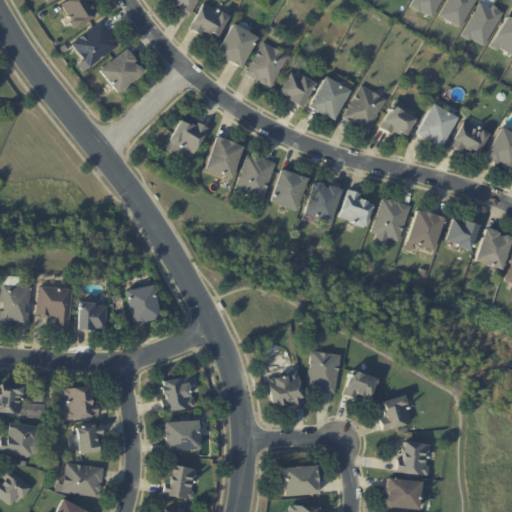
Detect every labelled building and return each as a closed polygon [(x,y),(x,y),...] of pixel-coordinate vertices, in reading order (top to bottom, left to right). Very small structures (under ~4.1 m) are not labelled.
[(92,0),(94,2),(88,5),(89,8),(92,7),(94,11),(92,13),(96,20),(75,33),(69,24),(71,22),(62,6),(72,0),(92,0)] [(200,0),(192,15),(180,8),(181,8),(179,6),(176,7),(173,5),(173,2),(169,0),(200,0)] [(410,0),(439,0),(429,17),(408,5),(410,0)] [(444,0),(473,0),(457,27),(436,15),(444,0)] [(478,3),(488,8),(489,5),(500,12),(481,48),(459,35),(478,3)] [(215,11),(222,15),(223,14),(231,19),(219,38),(213,35),(212,37),(206,33),(207,31),(205,30),(202,36),(190,30),(204,5),(215,11)] [(43,14),(47,21),(42,24),(38,16),(43,13),(43,14)] [(504,15),(511,19),(511,50),(509,56),(496,47),(494,50),(487,45),(504,15)] [(103,24),(111,35),(110,35),(111,37),(112,36),(117,43),(116,44),(119,48),(84,74),(79,67),(86,62),(73,45),(102,24),(103,24)] [(239,68),(217,55),(234,25),(260,40),(242,70),(239,68)] [(275,30),(277,31),(273,36),(269,33),(272,28),(275,30)] [(278,51),(284,54),(286,49),(293,52),(289,58),(291,59),(284,71),(283,70),(281,74),(282,74),(273,90),(267,86),(266,87),(262,85),(262,84),(260,82),(259,84),(246,76),(265,44),(278,51)] [(127,51),(129,54),(130,53),(134,58),(133,59),(136,62),(133,64),(135,67),(136,66),(137,67),(140,68),(142,70),(142,73),(143,74),(118,95),(100,72),(127,51)] [(301,108),(291,103),(291,104),(284,100),(285,97),(279,94),(291,74),(302,80),(304,77),(318,85),(304,110),(301,108)] [(340,86),(351,92),(334,122),(327,118),(327,119),(320,115),(320,114),(316,112),(316,113),(309,108),(326,78),(340,86)] [(378,95),(388,101),(370,132),(366,130),(364,130),(359,128),(359,125),(357,125),(357,126),(344,118),(363,86),(378,95)] [(455,119),(458,121),(442,148),(440,147),(439,149),(426,141),(425,142),(419,139),(420,137),(416,135),(433,106),(447,114),(446,116),(448,117),(449,115),(455,119)] [(414,119),(417,121),(407,137),(405,136),(404,139),(392,132),(390,135),(379,128),(383,122),(384,122),(393,107),(414,119)] [(199,122),(207,127),(204,133),(205,134),(194,153),(185,148),(180,157),(166,149),(172,139),(170,138),(183,117),(194,123),(195,120),(199,122)] [(483,133),(485,134),(486,133),(494,137),(483,157),(476,153),(475,156),(470,152),(471,151),(468,149),(464,155),(452,148),(467,123),(478,129),(478,130),(483,133)] [(511,136),(511,176),(503,170),(504,167),(501,166),(500,168),(486,160),(503,131),(511,136)] [(217,138),(235,144),(235,145),(243,148),(233,179),(205,170),(216,138),(217,138)] [(264,160),(277,164),(265,200),(237,191),(241,177),(243,178),(244,173),(243,172),(248,156),(253,157),(253,156),(262,158),(262,160),(263,160),(264,160)] [(283,170),(309,180),(298,212),(271,202),(282,170),(283,170)] [(328,189),(330,189),(331,186),(334,187),(341,189),(341,191),(344,192),(333,224),(306,214),(316,184),(318,185),(320,183),(324,184),(326,188),(328,189)] [(350,190),(362,194),(360,199),(362,200),(363,198),(372,201),(371,204),(376,205),(369,227),(367,226),(366,229),(358,226),(358,224),(340,218),(349,189),(350,190)] [(395,203),(396,204),(397,204),(397,203),(411,207),(400,243),(389,240),(387,246),(375,242),(377,235),(371,233),(375,221),(377,221),(378,217),(377,217),(382,199),(389,201),(391,201),(395,202),(395,203)] [(257,210),(262,212),(260,219),(254,216),(257,210)] [(430,213),(446,219),(434,252),(417,246),(414,255),(402,251),(417,210),(425,213),(426,211),(430,213)] [(465,221),(478,226),(470,252),(456,248),(457,245),(443,241),(451,219),(464,223),(465,221)] [(487,229),(490,230),(490,229),(497,232),(501,234),(500,237),(502,238),(503,237),(504,237),(506,236),(510,237),(511,240),(511,243),(503,271),(475,262),(486,229),(487,229)] [(511,249),(503,282),(511,284),(511,249)] [(428,271),(425,278),(419,276),(422,269),(428,271)] [(20,285),(19,287),(31,288),(28,327),(16,326),(17,321),(13,321),(13,326),(0,325),(0,311),(4,312),(5,302),(1,302),(2,286),(4,286),(4,277),(20,278),(20,285)] [(149,322),(135,325),(128,292),(155,286),(162,319),(149,322)] [(69,332),(55,331),(56,317),(37,316),(39,288),(72,291),(69,332)] [(81,303),(94,303),(94,307),(105,307),(104,330),(95,329),(95,331),(79,330),(80,303),(81,303)] [(314,352),(343,356),(337,395),(323,393),(323,390),(321,389),(319,391),(315,390),(314,389),(308,388),(311,370),(312,370),(313,365),(311,365),(313,351),(314,352)] [(358,372),(378,380),(371,399),(357,394),(357,393),(356,393),(354,400),(341,395),(347,377),(348,375),(350,376),(352,370),(358,372)] [(301,405),(289,408),(288,402),(286,402),(287,406),(280,407),(279,403),(273,404),(267,379),(275,377),(275,379),(290,376),(290,374),(297,372),(303,398),(301,399),(303,404),(301,405)] [(188,379),(192,397),(190,397),(190,399),(193,398),(195,408),(170,413),(170,411),(164,413),(161,400),(168,399),(167,395),(164,395),(163,388),(166,387),(165,382),(188,377),(188,379)] [(44,379),(46,402),(35,403),(35,397),(39,397),(38,379),(44,379)] [(24,404),(23,415),(0,412),(0,391),(3,391),(3,385),(25,387),(24,395),(22,395),(21,404),(24,404)] [(92,394),(94,406),(98,405),(100,417),(71,421),(70,420),(69,420),(68,414),(63,415),(60,398),(65,397),(65,391),(91,386),(92,394)] [(408,402),(409,405),(406,405),(412,424),(383,433),(380,419),(386,418),(383,411),(386,410),(384,403),(407,396),(408,402)] [(201,436),(202,450),(169,452),(167,424),(200,421),(201,436)] [(39,428),(37,443),(39,443),(38,454),(33,453),(32,458),(0,453),(2,439),(9,440),(11,424),(39,428)] [(103,436),(103,440),(99,441),(100,453),(80,456),(77,429),(101,426),(103,436)] [(426,454),(426,468),(427,468),(426,476),(394,474),(395,460),(403,461),(403,457),(401,456),(401,450),(404,450),(404,443),(427,445),(426,454)] [(104,470),(102,483),(101,483),(100,485),(102,487),(101,491),(99,493),(98,498),(57,492),(59,479),(66,480),(68,464),(104,470)] [(196,477),(195,479),(193,479),(191,493),(193,493),(191,500),(190,500),(190,501),(163,496),(165,483),(172,484),(175,467),(197,470),(196,477)] [(321,482),(321,483),(320,483),(320,488),(321,488),(322,495),(286,498),(284,469),(319,467),(320,475),(321,475),(321,482)] [(22,499),(19,497),(11,507),(0,499),(0,482),(3,485),(5,481),(1,478),(7,471),(32,489),(24,500),(22,499)] [(420,504),(419,511),(387,508),(387,506),(386,505),(386,500),(388,499),(388,494),(387,494),(387,489),(385,489),(386,484),(388,484),(388,479),(422,483),(420,504)] [(56,511),(64,498),(89,511),(56,511)]
